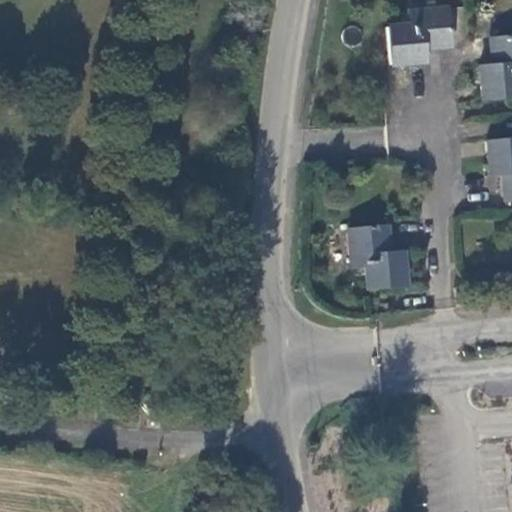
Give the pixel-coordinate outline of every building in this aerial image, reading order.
[(449,49),(446,6),(405,9),(406,23),(384,25),(387,65),(426,62),(425,51),(449,49)] [(511,33),(487,35),(489,64),(475,64),(478,101),(511,99),(511,33)] [(511,138),(482,140),(485,175),(500,174),(502,202),(511,201),(511,138)] [(200,180),(161,207),(174,225),(213,199),(200,180)] [(390,251),(387,225),(344,228),(347,268),(361,267),(363,290),(405,287),(403,250),(390,251)] [(191,278),(150,306),(161,323),(203,296),(191,278)] [(178,375),(138,402),(149,419),(190,392),(178,375)]
